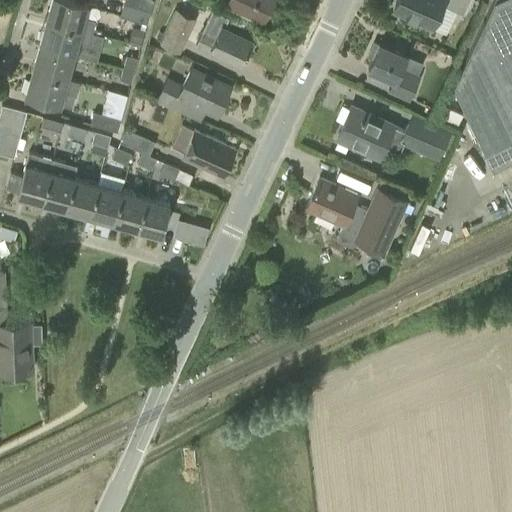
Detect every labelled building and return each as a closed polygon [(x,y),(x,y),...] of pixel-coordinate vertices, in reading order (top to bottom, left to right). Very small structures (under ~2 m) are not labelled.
[(73,0),(50,0),(45,18),(91,31),(94,20),(82,17),(86,3),(73,0)] [(152,0),(123,0),(119,15),(146,23),(152,0)] [(261,18),(269,0),(224,0),(225,0),(261,18)] [(396,0),(392,10),(433,28),(443,5),(463,14),(469,0),(396,0)] [(511,0),(492,0),(452,86),(479,140),(489,161),(492,167),(511,156),(511,0)] [(176,8),(159,43),(179,52),(195,18),(176,8)] [(239,63),(251,39),(224,27),(228,17),(211,9),(195,45),(209,52),(211,49),(239,63)] [(91,31),(45,18),(38,44),(72,53),(76,40),(88,43),(91,31)] [(98,59),(106,34),(93,30),(85,56),(98,59)] [(132,43),(139,45),(143,33),(135,31),(132,43)] [(372,55),(367,66),(393,78),(387,89),(409,99),(420,75),(400,66),(405,54),(378,42),(377,44),(373,42),(368,53),(372,55)] [(31,68),(65,77),(72,53),(38,44),(31,68)] [(126,54),(122,66),(133,69),(137,57),(126,54)] [(122,66),(119,78),(130,81),(133,69),(122,66)] [(167,78),(157,99),(181,111),(187,98),(206,107),(217,112),(230,84),(191,66),(183,83),(182,85),(167,78)] [(65,77),(31,68),(24,93),(58,103),(62,89),(75,93),(78,81),(65,77)] [(108,90),(102,113),(120,118),(126,95),(108,90)] [(1,104),(0,107),(0,116),(22,122),(26,110),(1,104)] [(410,114),(404,130),(393,125),(393,124),(350,105),(336,137),(379,156),(384,145),(399,151),(403,142),(439,157),(451,131),(410,114)] [(102,113),(93,110),(89,123),(117,131),(120,118),(102,113)] [(62,121),(43,115),(39,127),(58,133),(62,121)] [(22,122),(0,116),(0,127),(19,133),(22,122)] [(84,139),(86,128),(70,123),(67,135),(84,139)] [(0,139),(16,144),(19,133),(0,127),(0,139)] [(119,141),(141,150),(148,154),(154,140),(125,128),(119,141)] [(223,174),(235,147),(193,128),(181,155),(223,174)] [(108,142),(110,134),(94,130),(91,141),(107,146),(108,142)] [(0,152),(13,156),(16,144),(0,139),(0,152)] [(126,163),(131,153),(116,146),(111,157),(126,163)] [(28,150),(22,174),(10,171),(6,187),(17,190),(16,195),(40,201),(49,168),(52,157),(28,150)] [(148,154),(141,150),(136,161),(151,168),(156,158),(148,154)] [(49,168),(40,201),(64,208),(73,175),(76,163),(52,157),(49,168)] [(178,168),(164,161),(159,171),(174,177),(178,168)] [(88,214),(97,182),(73,175),(64,208),(88,214)] [(319,177),(305,206),(342,223),(335,239),(351,246),(354,240),(384,253),(408,199),(376,185),(366,207),(353,202),(357,194),(319,177)] [(97,182),(88,214),(111,221),(120,188),(97,182)] [(120,188),(111,221),(136,227),(145,195),(120,188)] [(169,201),(145,195),(136,227),(160,234),(169,201)] [(191,220),(179,217),(175,232),(186,235),(191,220)] [(0,235),(13,239),(16,228),(0,223),(0,235)] [(0,322),(0,370),(32,369),(30,321),(0,322)]
